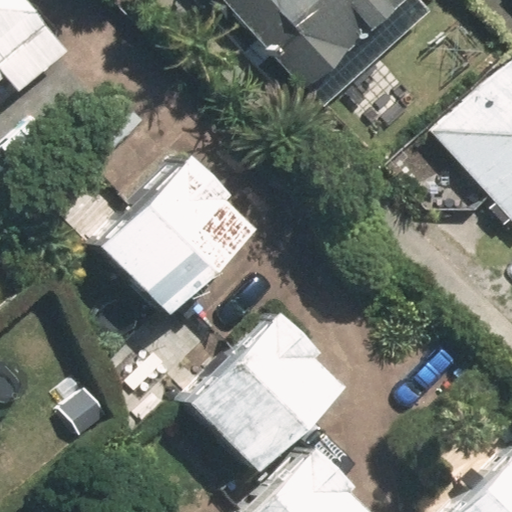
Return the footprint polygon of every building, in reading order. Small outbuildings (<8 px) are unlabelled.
[(195,0),(301,111),(409,8),(402,0),(195,0)] [(0,94),(44,51),(0,5),(0,94)] [(414,137),(504,235),(511,227),(511,72),(499,59),(414,137)] [(164,155),(66,255),(135,322),(232,222),(164,155)] [(139,393),(218,478),(322,381),(260,314),(202,368),(185,350),(139,393)] [(331,511),(322,503),(335,488),(287,446),(228,511),(331,511)] [(511,511),(511,461),(500,449),(431,511),(511,511)]
